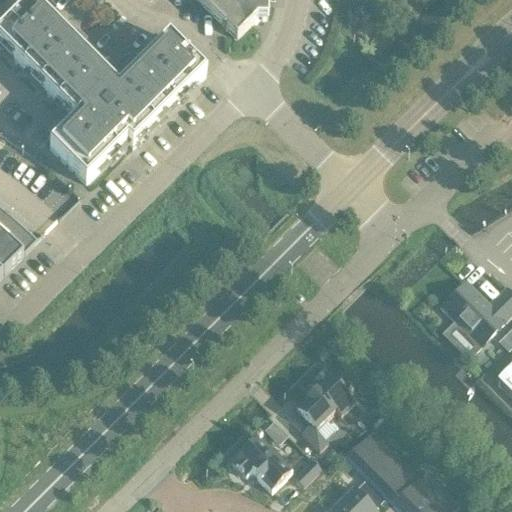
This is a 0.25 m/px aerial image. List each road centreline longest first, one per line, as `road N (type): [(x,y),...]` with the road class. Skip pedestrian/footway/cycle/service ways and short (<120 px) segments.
road 1 (residential): [(25,511),(350,188)]
road 2 (residential): [(0,327),(17,322),(251,92)]
road 3 (residential): [(150,475),(397,233)]
road 4 (residential): [(350,188),(454,87)]
road 5 (residential): [(350,188),(251,92)]
road 6 (residential): [(397,233),(491,137)]
